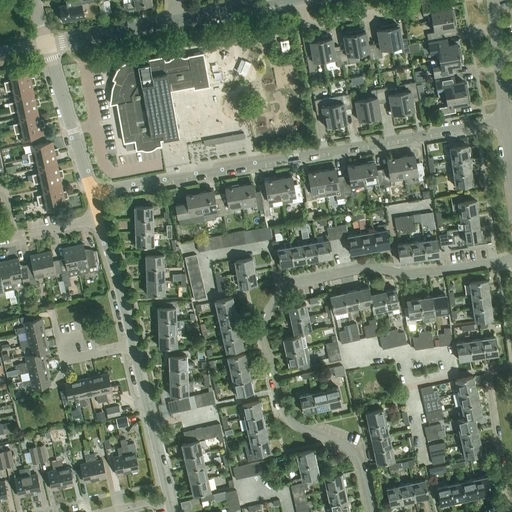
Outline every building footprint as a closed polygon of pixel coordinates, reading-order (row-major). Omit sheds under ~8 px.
[(81,3),(96,0),(65,0),(66,4),(58,6),(61,21),(84,17),(81,3)] [(105,13),(111,12),(108,0),(106,0),(103,1),(105,13)] [(132,0),(133,2),(123,4),(124,10),(152,4),(151,0),(132,0)] [(435,1),(421,3),(422,12),(427,11),(429,22),(432,21),(454,17),(453,9),(451,10),(450,6),(437,9),(435,1)] [(454,17),(432,21),(434,32),(426,33),(427,39),(442,37),(441,31),(454,28),(453,25),(456,25),(454,17)] [(391,48),(392,48),(393,53),(403,52),(403,53),(410,52),(408,45),(407,38),(401,39),(399,26),(395,26),(395,24),(387,25),(391,48)] [(379,43),(373,44),(376,58),(382,57),(381,50),(391,48),(387,25),(380,27),(380,29),(377,30),(379,43)] [(361,30),(354,31),(358,54),(368,52),(370,59),(376,58),(373,44),(367,45),(365,32),(362,32),(361,30)] [(340,50),(342,64),(352,63),(359,61),(358,54),(354,31),(346,33),(347,35),(343,36),(346,49),(340,50)] [(320,37),(325,63),(335,61),(336,67),(343,66),(342,64),(340,50),(334,51),(331,38),(328,38),(328,36),(320,37)] [(314,65),(325,63),(320,37),(313,39),(313,41),(309,42),(312,55),(306,56),(309,72),(315,71),(314,65)] [(288,39),(280,41),(282,53),(291,51),(288,39)] [(435,59),(461,54),(460,47),(457,47),(457,44),(443,46),(442,40),(428,43),(430,53),(434,52),(435,59)] [(117,69),(113,77),(116,78),(112,88),(110,101),(112,100),(116,100),(124,142),(125,142),(126,150),(136,148),(136,149),(141,149),(144,149),(146,150),(149,149),(152,149),(154,147),(156,146),(161,145),(160,140),(178,136),(178,135),(172,105),(172,103),(172,101),(170,91),(177,89),(185,88),(193,86),(194,89),(209,86),(203,53),(191,55),(188,56),(188,57),(183,58),(181,57),(178,56),(176,57),(173,57),(171,59),(169,60),(164,61),(163,56),(142,60),(131,64),(130,61),(122,64),(117,69)] [(435,59),(436,65),(432,66),(434,77),(448,74),(447,68),(461,66),(460,62),(463,62),(461,54),(435,59)] [(241,60),(236,71),(240,73),(246,75),(251,64),(247,62),(245,61),(241,60)] [(4,82),(5,87),(34,81),(34,77),(30,78),(28,70),(10,74),(11,81),(4,82)] [(444,89),(445,96),(468,92),(466,84),(464,84),(464,81),(450,83),(449,78),(435,80),(437,90),(444,89)] [(35,84),(34,81),(5,87),(6,92),(13,90),(14,96),(33,92),(32,85),(35,84)] [(405,91),(399,92),(403,115),(411,114),(410,111),(414,111),(411,97),(417,96),(415,82),(404,84),(405,91)] [(396,116),(403,115),(399,92),(388,94),(387,87),(381,88),(384,102),(389,101),(392,115),(395,114),(396,116)] [(381,88),(375,89),(370,90),(372,97),(366,98),(370,121),(377,120),(377,117),(380,117),(378,103),(384,102),(381,88)] [(35,99),(33,92),(14,96),(16,102),(8,103),(9,108),(39,102),(38,98),(35,99)] [(468,92),(445,96),(447,106),(439,107),(440,114),(455,112),(454,105),(467,103),(467,100),(469,99),(468,92)] [(354,93),(348,94),(350,108),(356,107),(358,121),(362,120),(362,122),(370,121),(366,98),(355,100),(354,93)] [(348,94),(342,95),(332,97),(333,104),(332,104),(336,127),(344,126),(343,123),(347,123),(344,109),(350,108),(348,94)] [(328,126),(329,128),(336,127),(332,104),(331,97),(314,100),(316,114),(322,113),(325,127),(328,126)] [(40,105),(39,102),(9,108),(10,113),(18,111),(19,117),(38,113),(36,106),(40,105)] [(39,120),(38,113),(19,117),(20,123),(13,124),(14,129),(43,123),(43,119),(39,120)] [(43,123),(14,129),(15,134),(22,132),(24,139),(42,135),(41,127),(44,127),(43,123)] [(244,132),(203,140),(204,146),(245,138),(244,132)] [(27,154),(28,158),(58,152),(57,148),(54,149),(52,142),(33,146),(35,152),(27,154)] [(450,147),(452,160),(469,158),(467,145),(450,147)] [(59,156),(58,152),(28,158),(29,163),(37,162),(38,167),(57,163),(55,156),(59,156)] [(415,153),(401,156),(404,175),(415,173),(416,179),(425,178),(423,164),(417,166),(415,153)] [(390,171),(383,172),(386,185),(396,183),(395,177),(404,175),(401,156),(387,158),(390,171)] [(471,170),(469,158),(452,160),(454,173),(471,170)] [(361,163),(365,183),(375,181),(376,187),(386,185),(383,172),(378,173),(375,160),(361,163)] [(58,170),(57,163),(38,167),(39,173),(32,175),(33,179),(62,173),(62,169),(58,170)] [(344,179),(348,197),(357,196),(355,184),(365,183),(361,163),(347,165),(350,178),(344,179)] [(336,167),(322,170),(327,196),(336,194),(337,199),(348,197),(344,179),(338,180),(336,167)] [(327,196),(322,170),(308,172),(311,185),(304,186),(307,199),(327,196)] [(471,170),(454,173),(455,186),(473,184),(471,170)] [(63,177),(62,173),(33,179),(34,184),(41,183),(43,188),(61,184),(60,178),(63,177)] [(279,178),(283,202),(293,200),(293,202),(304,200),(301,187),(294,188),(292,175),(279,178)] [(283,202),(279,178),(265,180),(267,193),(261,194),(264,207),(263,207),(265,215),(275,213),(273,205),(274,205),(274,204),(283,202)] [(239,185),(243,204),(253,203),(254,209),(263,207),(264,207),(261,194),(255,195),(253,183),(239,185)] [(63,191),(61,184),(43,188),(44,194),(36,196),(37,201),(67,194),(66,191),(63,191)] [(224,214),(234,213),(235,206),(243,204),(239,185),(225,188),(228,200),(222,201),(224,214)] [(205,218),(224,214),(222,201),(216,202),(214,190),(200,192),(205,218)] [(180,223),(185,222),(205,218),(200,192),(186,195),(187,201),(176,203),(180,223)] [(67,194),(37,201),(38,205),(46,204),(47,210),(66,206),(64,199),(68,198),(67,194)] [(458,202),(460,215),(477,213),(475,200),(463,201),(458,202)] [(134,206),(134,219),(152,218),(152,205),(134,206)] [(426,212),(428,224),(428,229),(435,228),(432,212),(426,212)] [(479,225),(477,213),(460,215),(461,228),(479,225)] [(406,215),(408,232),(415,231),(413,214),(406,215)] [(400,216),(402,228),(403,233),(408,232),(406,215),(400,216)] [(153,231),(152,218),(134,219),(135,232),(153,231)] [(339,226),(341,237),(347,236),(345,224),(339,226)] [(389,246),(386,229),(385,224),(377,225),(378,230),(373,231),(376,249),(389,246)] [(479,225),(461,228),(446,230),(447,237),(462,235),(463,241),(481,239),(479,225)] [(270,226),(263,227),(265,239),(272,238),(270,226)] [(332,227),(334,239),(341,237),(339,226),(332,227)] [(263,227),(257,228),(259,240),(265,239),(263,227)] [(327,235),(328,240),(334,239),(332,227),(326,228),(327,235)] [(257,228),(251,229),(253,241),(259,240),(257,228)] [(251,229),(244,231),(247,242),(253,241),(251,229)] [(153,231),(135,232),(136,245),(153,245),(153,231)] [(244,231),(238,232),(240,243),(247,242),(244,231)] [(373,231),(360,234),(363,251),(376,249),(373,231)] [(238,232),(232,233),(234,244),(240,243),(238,232)] [(232,233),(226,234),(228,246),(234,244),(232,233)] [(226,234),(220,235),(222,247),(228,246),(226,234)] [(347,236),(350,254),(363,251),(360,234),(347,236)] [(220,235),(214,236),(216,248),(222,247),(220,235)] [(328,240),(327,235),(322,236),(315,237),(316,241),(315,242),(318,259),(331,257),(328,240)] [(214,236),(208,237),(210,249),(216,248),(214,236)] [(208,237),(201,238),(204,250),(210,249),(208,237)] [(423,240),(425,258),(438,256),(436,238),(423,240)] [(174,239),(171,239),(173,250),(180,248),(179,245),(175,246),(174,239)] [(293,264),(306,262),(302,239),(296,240),(297,245),(291,246),(290,241),(289,241),(293,264)] [(318,259),(315,242),(303,244),(303,239),(302,239),(306,262),(318,259)] [(425,258),(423,240),(410,242),(413,260),(425,258)] [(293,264),(289,241),(284,242),(285,247),(277,248),(280,266),(293,264)] [(400,262),(413,260),(410,242),(397,244),(400,262)] [(89,270),(97,268),(93,250),(85,251),(83,244),(73,246),(79,274),(89,272),(89,270)] [(73,246),(62,248),(64,259),(59,260),(61,273),(63,280),(69,279),(69,276),(79,274),(73,246)] [(45,276),(56,274),(61,273),(59,260),(53,261),(51,251),(40,253),(45,276)] [(35,278),(45,276),(40,253),(30,255),(32,266),(26,268),(30,285),(36,284),(35,278)] [(145,255),(146,268),(164,267),(163,254),(145,255)] [(185,257),(186,263),(198,260),(196,254),(185,257)] [(14,289),(30,285),(26,268),(21,269),(18,258),(8,260),(14,289)] [(232,275),(254,271),(251,258),(234,261),(236,273),(232,274),(232,275)] [(0,295),(5,295),(4,292),(14,289),(8,260),(0,262),(0,295)] [(186,263),(187,269),(199,266),(198,260),(186,263)] [(187,269),(189,275),(200,272),(199,266),(187,269)] [(164,280),(164,267),(146,268),(146,281),(164,280)] [(256,284),(254,271),(232,275),(233,280),(237,279),(239,287),(256,284)] [(189,275),(190,281),(202,279),(200,272),(189,275)] [(221,277),(216,278),(218,291),(225,290),(223,281),(222,277),(221,277)] [(190,281),(192,287),(203,285),(202,279),(190,281)] [(469,282),(471,295),(489,293),(487,279),(469,282)] [(164,280),(146,281),(147,294),(165,293),(164,280)] [(192,287),(193,293),(205,291),(203,285),(192,287)] [(368,287),(355,290),(359,307),(371,304),(369,294),(370,294),(368,287)] [(382,291),(386,309),(387,313),(393,312),(399,310),(398,306),(399,306),(395,288),(382,291)] [(346,310),(359,307),(355,290),(342,293),(346,310)] [(206,297),(205,291),(193,293),(194,300),(206,297)] [(386,309),(382,291),(370,294),(369,294),(371,304),(373,312),(386,309)] [(333,313),(346,310),(342,293),(329,296),(333,313)] [(491,305),(489,293),(471,295),(473,308),(491,305)] [(445,294),(432,296),(435,314),(448,312),(445,294)] [(217,313),(235,309),(232,296),(214,300),(217,313)] [(422,316),(435,314),(432,296),(419,298),(422,316)] [(406,300),(407,306),(403,307),(406,325),(415,324),(414,317),(422,316),(419,298),(406,300)] [(288,307),(290,320),(308,316),(305,303),(288,307)] [(491,305),(473,308),(475,321),(492,319),(491,305)] [(157,307),(158,320),(176,319),(175,306),(157,307)] [(217,313),(220,326),(237,322),(235,309),(217,313)] [(311,329),(309,322),(315,320),(314,314),(308,316),(290,320),(293,333),(311,329)] [(24,327),(17,328),(18,334),(25,332),(26,333),(44,329),(41,318),(23,322),(24,327)] [(176,332),(176,319),(158,320),(158,333),(176,332)] [(368,320),(369,324),(372,337),(379,335),(375,319),(368,320)] [(220,326),(223,338),(240,334),(237,322),(220,326)] [(350,325),(353,340),(360,339),(356,323),(350,325)] [(366,338),(372,337),(369,324),(364,326),(366,338)] [(345,331),(347,342),(353,340),(350,325),(344,326),(345,331)] [(444,332),(446,344),(452,343),(450,327),(443,328),(444,332)] [(391,330),(394,346),(401,344),(399,335),(397,328),(391,330)] [(27,339),(19,341),(21,346),(46,340),(44,329),(26,333),(27,339)] [(386,335),(388,347),(394,346),(391,330),(385,331),(386,335)] [(424,331),(427,347),(433,346),(431,330),(424,331)] [(341,343),(347,342),(345,331),(339,332),(341,343)] [(419,336),(421,348),(427,347),(424,331),(418,332),(419,336)] [(176,332),(158,333),(159,346),(176,345),(176,332)] [(243,347),(240,334),(223,338),(226,351),(243,347)] [(283,339),(285,352),(303,349),(303,348),(300,335),(283,339)] [(388,347),(386,335),(379,337),(382,349),(388,347)] [(482,338),(485,356),(498,354),(495,336),(482,338)] [(482,338),(469,340),(472,358),(485,356),(482,338)] [(46,340),(21,346),(22,351),(29,349),(31,355),(43,352),(49,351),(46,340)] [(328,356),(340,353),(337,340),(333,341),(325,343),(328,356)] [(459,360),(472,358),(469,340),(456,342),(459,360)] [(303,349),(285,352),(288,365),(297,363),(298,369),(310,366),(306,348),(303,348),(303,349)] [(26,362),(18,364),(20,369),(45,363),(43,352),(31,355),(25,356),(26,362)] [(227,357),(230,369),(247,366),(244,353),(227,357)] [(340,353),(328,356),(329,362),(341,359),(340,353)] [(168,356),(169,369),(187,368),(186,355),(168,356)] [(45,363),(20,369),(21,374),(29,372),(30,378),(48,373),(45,363)] [(342,365),(327,368),(328,373),(334,371),(335,376),(344,374),(342,365)] [(250,378),(247,366),(230,369),(233,382),(250,378)] [(187,381),(187,368),(169,369),(169,381),(187,381)] [(30,379),(22,381),(24,386),(31,384),(32,389),(50,384),(48,373),(30,378),(30,379)] [(108,373),(97,376),(103,402),(108,401),(106,393),(112,391),(108,373)] [(98,403),(103,402),(97,376),(86,378),(90,396),(96,395),(98,403)] [(455,380),(458,393),(476,389),(473,376),(455,380)] [(84,398),(90,396),(86,378),(75,381),(81,407),(86,405),(84,398)] [(233,382),(235,395),(253,391),(250,378),(233,382)] [(75,400),(76,408),(77,409),(71,411),(73,419),(82,416),(80,407),(81,407),(75,381),(64,383),(69,401),(75,400)] [(187,381),(169,381),(170,395),(187,394),(187,381)] [(420,387),(422,394),(434,392),(433,391),(432,385),(420,387)] [(338,387),(325,390),(329,408),(342,405),(338,387)] [(479,401),(476,389),(458,393),(461,405),(479,401)] [(325,390),(312,393),(316,410),(329,408),(325,390)] [(422,394),(423,400),(439,397),(438,390),(433,391),(434,392),(422,394)] [(212,391),(206,393),(209,404),(215,403),(212,391)] [(206,393),(200,394),(202,405),(209,404),(206,393)] [(303,413),(316,410),(312,393),(299,396),(303,413)] [(200,394),(194,395),(196,407),(202,405),(200,394)] [(194,395),(188,397),(190,408),(196,407),(194,395)] [(188,397),(182,398),(184,410),(190,408),(188,397)] [(440,403),(439,397),(423,400),(425,406),(440,403)] [(182,398),(175,400),(178,411),(184,410),(182,398)] [(170,413),(178,411),(175,400),(168,401),(170,413)] [(241,404),(244,417),(262,413),(259,400),(241,404)] [(481,414),(479,401),(461,405),(464,418),(474,416),(481,414)] [(118,405),(106,408),(108,418),(120,415),(118,405)] [(368,426),(386,422),(383,409),(365,413),(368,426)] [(442,409),(426,413),(427,419),(443,415),(442,409)] [(95,412),(97,421),(105,419),(103,411),(95,412)] [(264,426),(262,413),(244,417),(247,430),(264,426)] [(116,418),(118,427),(129,425),(127,416),(116,418)] [(459,432),(477,428),(474,416),(464,418),(456,419),(459,432)] [(388,434),(386,422),(368,426),(371,438),(388,434)] [(219,423),(213,424),(216,436),(217,435),(222,434),(219,423)] [(426,433),(436,431),(442,429),(440,423),(424,427),(426,433)] [(213,424),(207,426),(210,437),(216,436),(213,424)] [(207,426),(201,427),(204,438),(210,437),(207,426)] [(267,438),(264,426),(247,430),(250,442),(267,438)] [(201,427),(195,429),(198,440),(204,438),(201,427)] [(479,441),(477,428),(459,432),(462,445),(479,441)] [(195,429),(189,430),(192,441),(198,440),(195,429)] [(189,430),(183,431),(186,443),(192,441),(189,430)] [(438,437),(436,431),(426,433),(427,439),(438,437)] [(391,447),(388,434),(371,438),(373,451),(391,447)] [(139,470),(136,458),(137,458),(135,449),(128,451),(125,438),(120,440),(128,473),(139,470)] [(267,438),(250,442),(250,443),(245,444),(248,460),(258,458),(264,457),(263,453),(270,451),(267,438)] [(117,475),(128,473),(120,440),(122,447),(117,448),(119,456),(113,457),(117,475)] [(186,443),(181,444),(184,457),(201,453),(199,440),(198,440),(192,441),(186,443)] [(479,441),(462,445),(465,458),(482,454),(479,441)] [(430,452),(446,448),(444,442),(428,445),(430,452)] [(36,446),(40,462),(47,460),(44,444),(36,446)] [(40,462),(36,446),(29,447),(32,463),(40,462)] [(391,447),(373,451),(376,464),(394,460),(391,447)] [(430,452),(431,458),(442,456),(444,461),(448,460),(446,448),(430,452)] [(3,451),(6,467),(14,465),(11,449),(3,451)] [(84,482),(95,480),(89,454),(88,449),(83,451),(86,463),(80,464),(84,482)] [(296,453),(299,466),(316,462),(313,450),(296,453)] [(89,454),(95,480),(106,478),(102,459),(96,461),(94,453),(89,454)] [(201,453),(184,457),(187,469),(204,465),(201,453)] [(60,456),(56,457),(57,461),(62,487),(73,485),(69,467),(63,468),(60,456)] [(431,458),(432,464),(444,461),(442,456),(431,458)] [(264,466),(263,460),(257,461),(260,473),(266,472),(264,466)] [(51,490),(62,487),(57,461),(52,462),(53,470),(47,471),(51,490)] [(260,473),(257,461),(251,463),(254,475),(260,473)] [(316,462),(299,466),(302,479),(319,475),(316,462)] [(245,464),(247,476),(254,475),(251,463),(245,464)] [(247,476),(245,464),(239,466),(241,478),(247,476)] [(204,465),(187,469),(190,482),(207,478),(204,465)] [(241,478),(239,466),(233,467),(235,479),(241,478)] [(24,469),(30,494),(41,492),(37,474),(31,475),(29,467),(24,469)] [(19,497),(30,494),(24,469),(19,470),(21,477),(15,479),(19,497)] [(323,477),(326,490),(344,486),(341,473),(323,477)] [(478,496),(491,493),(487,476),(474,479),(478,496)] [(207,478),(190,482),(193,495),(210,490),(207,478)] [(474,479),(462,481),(466,499),(478,496),(474,479)] [(412,483),(415,500),(428,497),(424,480),(412,483)] [(292,492),(304,489),(308,488),(306,481),(291,485),(292,492)] [(462,481),(449,484),(453,501),(466,499),(462,481)] [(412,483),(399,486),(403,503),(415,500),(412,483)] [(440,504),(453,501),(449,484),(436,487),(440,504)] [(347,499),(344,486),(326,490),(329,503),(347,499)] [(390,506),(403,503),(399,486),(386,489),(390,506)] [(305,495),(304,489),(292,492),(293,498),(305,495)] [(225,493),(226,499),(237,496),(236,490),(225,493)] [(307,501),(305,495),(293,498),(295,504),(307,501)] [(226,499),(227,505),(239,502),(237,496),(226,499)] [(347,511),(350,511),(347,499),(329,503),(331,511),(347,511)] [(296,510),(308,507),(312,506),(311,500),(307,501),(295,504),(296,510)] [(227,505),(229,511),(235,510),(240,508),(239,502),(227,505)]
